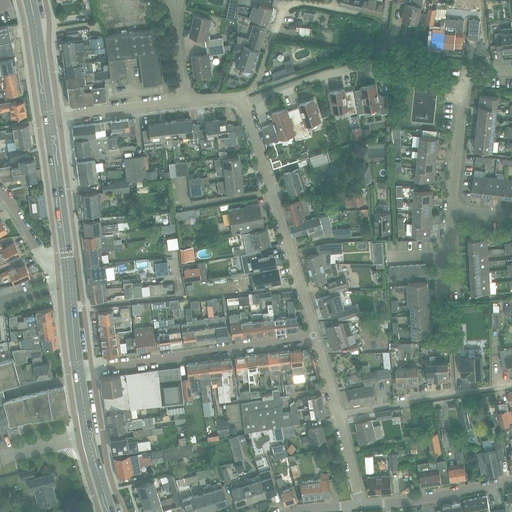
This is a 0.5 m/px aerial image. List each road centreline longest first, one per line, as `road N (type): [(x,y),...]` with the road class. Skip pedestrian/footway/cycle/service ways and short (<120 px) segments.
road 1 (residential): [(314,334),(242,104)]
road 2 (residential): [(105,367),(314,334)]
road 3 (residential): [(452,208),(463,86),(477,70),(511,68)]
road 4 (residential): [(338,415),(511,387)]
road 5 (residential): [(361,505),(437,499),(511,481)]
road 6 (secondary): [(77,371),(109,511)]
road 7 (secondary): [(48,119),(67,257)]
road 8 (unclassified): [(48,119),(183,102)]
road 9 (residential): [(242,104),(363,65)]
road 10 (track): [(363,65),(408,46),(463,53),(477,70)]
road 11 (secondary): [(29,0),(48,119)]
